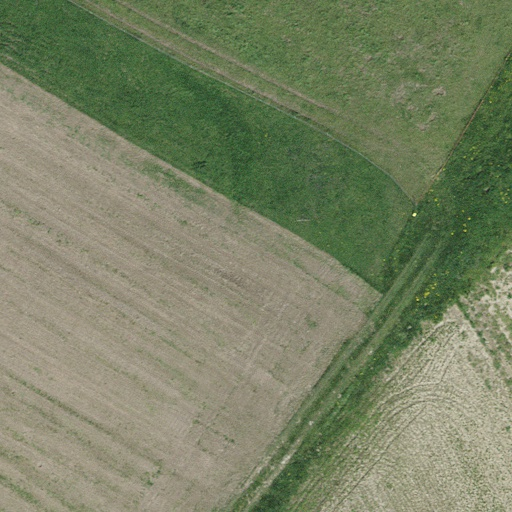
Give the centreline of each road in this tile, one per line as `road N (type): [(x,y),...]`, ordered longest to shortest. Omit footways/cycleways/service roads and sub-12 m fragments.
road 1 (track): [(511,118),(267,511)]
road 2 (track): [(463,201),(130,0)]
